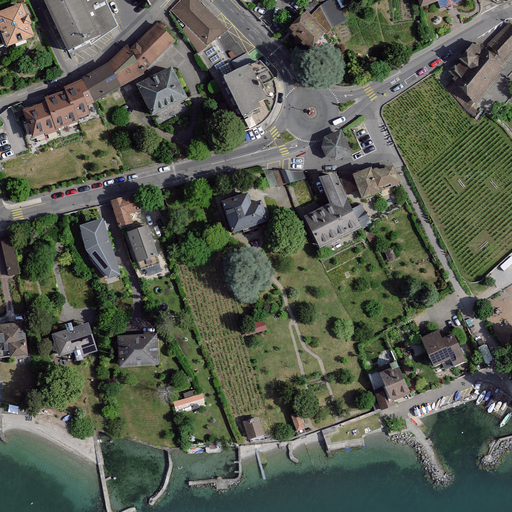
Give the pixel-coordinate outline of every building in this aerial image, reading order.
[(105,0),(44,0),(69,50),(118,26),(105,0)] [(229,30),(197,0),(185,0),(175,11),(209,45),(229,30)] [(22,6),(0,14),(0,47),(8,45),(8,46),(33,37),(22,6)] [(315,50),(330,32),(308,14),(293,32),(315,50)] [(462,65),(454,73),(458,78),(450,86),(469,104),(503,68),(499,63),(504,59),(511,51),(511,27),(510,25),(490,44),(485,50),(482,48),(473,58),(469,54),(460,64),(462,65)] [(176,45),(158,28),(145,40),(132,52),(129,48),(122,56),(112,66),(99,72),(84,80),(72,86),(65,90),(67,93),(26,108),(34,137),(89,113),(87,105),(95,100),(143,72),(176,45)] [(244,113),(250,129),(260,126),(269,119),(276,106),(278,92),(275,81),(269,68),(264,60),(254,62),(229,30),(209,45),(222,67),(244,113)] [(192,110),(172,69),(139,85),(159,126),(192,110)] [(342,131),(327,138),(324,147),(328,155),(335,158),(351,152),(342,131)] [(370,168),(354,173),(356,175),(340,182),(336,173),(322,177),(332,205),(307,217),(320,244),(370,221),(361,205),(351,210),(345,194),(361,187),(363,196),(378,190),(377,187),(397,179),(391,166),(370,168)] [(304,172),(273,170),(279,187),(306,178),(304,172)] [(139,194),(115,201),(121,224),(131,221),(128,211),(143,207),(139,194)] [(246,194),(225,202),(229,211),(225,212),(231,230),(264,218),(258,201),(250,204),(246,194)] [(109,278),(120,274),(103,219),(80,226),(86,250),(109,278)] [(148,225),(131,230),(140,260),(157,255),(148,225)] [(12,239),(3,240),(10,274),(19,272),(12,239)] [(265,330),(262,319),(246,325),(250,335),(265,330)] [(25,324),(0,326),(0,352),(0,356),(28,353),(25,324)] [(89,325),(56,337),(62,354),(80,348),(82,354),(97,349),(89,325)] [(439,332),(424,338),(435,363),(452,356),(455,364),(464,360),(454,336),(442,341),(439,332)] [(128,337),(121,337),(122,364),(159,363),(157,335),(149,336),(128,337)] [(402,370),(387,376),(391,387),(379,392),(384,407),(412,396),(402,370)] [(175,401),(176,407),(204,398),(203,393),(175,401)] [(299,414),(293,416),(299,431),(305,429),(299,414)] [(257,419),(246,423),(251,438),(263,434),(257,419)]
